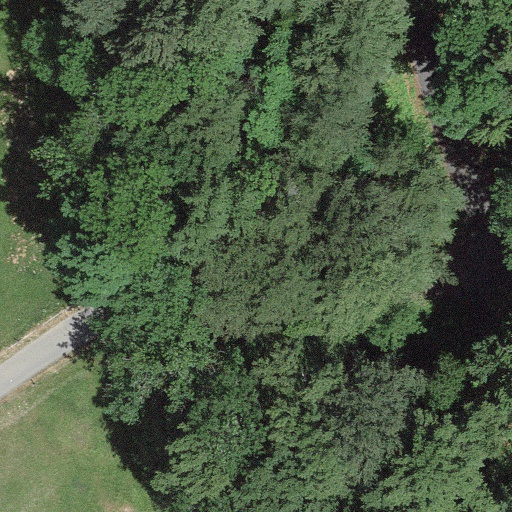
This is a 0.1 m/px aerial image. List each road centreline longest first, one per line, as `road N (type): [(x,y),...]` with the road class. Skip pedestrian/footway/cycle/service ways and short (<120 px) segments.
road 1 (track): [(508,301),(430,288),(197,300),(120,318),(0,395)]
road 2 (track): [(415,0),(511,314)]
